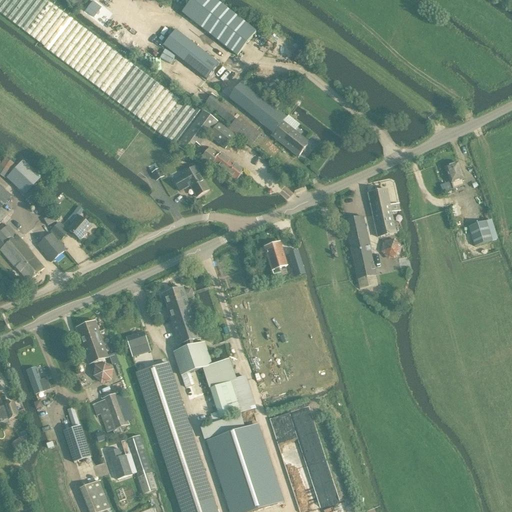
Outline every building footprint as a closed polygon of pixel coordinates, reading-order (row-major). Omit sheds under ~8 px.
[(0,0),(0,12),(39,43),(136,117),(176,147),(200,116),(99,40),(46,0),(0,0)] [(238,55),(256,31),(216,0),(191,0),(183,12),(238,55)] [(176,31),(164,46),(207,80),(219,65),(176,31)] [(243,82),(230,99),(273,134),(271,136),(298,157),(303,151),(310,143),(295,131),(300,125),(288,116),(288,117),(243,82)] [(232,126),(230,127),(229,130),(251,147),(261,134),(212,95),(205,104),(232,126)] [(202,114),(177,147),(188,156),(196,144),(200,147),(218,123),(204,112),(202,114)] [(220,124),(209,137),(226,149),(236,136),(228,130),(220,124)] [(248,146),(242,150),(249,160),(255,155),(254,154),(250,149),(248,146)] [(214,163),(236,181),(244,172),(222,154),(219,157),(209,149),(203,158),(212,165),(214,163)] [(5,159),(0,167),(0,175),(6,179),(8,176),(15,165),(12,163),(5,159)] [(9,176),(6,179),(7,179),(25,196),(42,178),(39,176),(23,161),(21,163),(9,176)] [(464,180),(459,164),(447,167),(452,184),(464,180)] [(209,191),(196,167),(184,174),(184,175),(174,181),(180,192),(190,186),(197,198),(209,191)] [(0,224),(4,221),(2,220),(6,216),(0,210),(1,210),(6,204),(12,197),(0,186),(0,224)] [(37,188),(24,197),(30,206),(32,205),(39,214),(49,207),(43,198),(44,197),(37,188)] [(369,194),(378,238),(397,234),(392,213),(400,212),(398,204),(390,206),(387,190),(374,193),(369,194)] [(73,225),(68,230),(69,231),(80,241),(92,229),(80,218),(79,217),(78,216),(71,223),(73,225)] [(358,280),(376,276),(364,217),(345,221),(358,280)] [(486,222),(469,227),(475,247),(492,242),(486,222)] [(59,226),(53,234),(61,240),(67,233),(59,226)] [(29,282),(44,268),(28,250),(29,249),(9,227),(0,234),(0,248),(1,250),(0,250),(29,282)] [(66,251),(52,234),(38,246),(51,263),(66,251)] [(394,240),(384,242),(381,252),(388,260),(399,258),(402,248),(394,240)] [(271,265),(271,264),(274,274),(280,273),(279,269),(287,266),(285,260),(280,244),(266,248),(271,265)] [(298,251),(288,254),(296,278),(306,275),(299,252),(298,251)] [(200,339),(188,300),(193,298),(190,288),(184,290),(184,289),(163,296),(179,346),(191,342),(200,339)] [(89,365),(108,358),(111,366),(119,363),(116,354),(108,357),(96,322),(77,329),(89,365)] [(144,333),(127,338),(130,349),(147,343),(144,333)] [(151,353),(147,343),(130,349),(133,359),(151,353)] [(205,343),(174,353),(182,377),(203,369),(213,366),(213,365),(212,363),(205,343)] [(106,364),(95,367),(93,377),(101,385),(111,381),(114,371),(106,364)] [(150,370),(138,374),(163,450),(192,441),(168,364),(150,370)] [(36,368),(27,371),(35,395),(51,390),(47,378),(40,381),(36,368)] [(237,381),(210,389),(220,420),(240,414),(240,415),(249,412),(249,410),(255,408),(246,380),(237,383),(237,381)] [(93,405),(97,415),(101,414),(104,422),(107,433),(113,431),(115,435),(121,433),(120,429),(130,425),(128,422),(134,420),(125,394),(119,396),(119,394),(102,400),(103,401),(93,405)] [(4,421),(8,419),(9,420),(19,416),(14,403),(0,408),(0,422),(4,422),(4,421)] [(74,409),(68,411),(73,428),(79,426),(74,409)] [(256,425),(209,441),(232,511),(258,511),(282,504),(281,503),(256,425)] [(91,458),(81,427),(64,432),(74,463),(91,458)] [(131,454),(137,475),(143,495),(157,491),(151,471),(144,450),(131,454)] [(93,484),(80,489),(89,511),(105,511),(110,510),(99,482),(93,484)]
